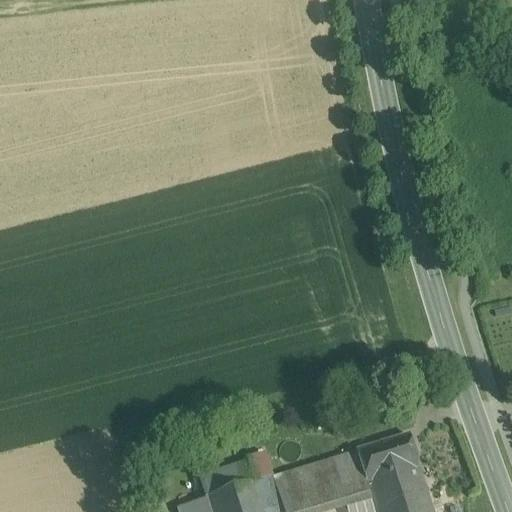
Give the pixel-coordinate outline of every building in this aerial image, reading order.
[(357,456),(370,498),(374,511),(380,511),(426,498),(418,472),(419,472),(408,439),(356,455),(357,456)] [(370,498),(357,456),(334,463),(347,505),(370,498)] [(266,460),(246,466),(252,483),(260,481),(261,485),(273,481),(266,460)] [(334,463),(273,482),(282,511),(324,511),(344,506),(347,505),(334,463)] [(246,466),(201,480),(208,502),(253,487),(252,483),(246,466)] [(260,481),(252,483),(253,487),(208,502),(210,511),(282,511),(273,482),(273,481),(261,485),(260,481)] [(347,505),(344,506),(345,511),(374,511),(370,498),(347,505)] [(430,511),(426,498),(380,511),(430,511)] [(210,511),(208,502),(187,508),(188,511),(210,511)]
